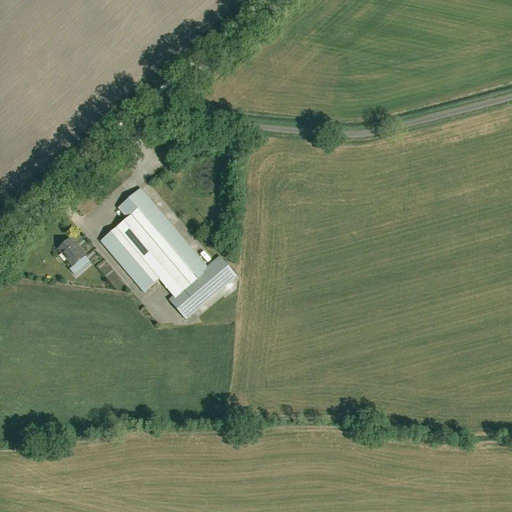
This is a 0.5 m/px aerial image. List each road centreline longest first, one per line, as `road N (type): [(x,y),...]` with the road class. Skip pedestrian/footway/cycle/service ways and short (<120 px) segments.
road 1 (unclassified): [(156,109),(173,119),(344,134),(511,96)]
road 2 (secondary): [(0,253),(156,109)]
road 3 (secondary): [(156,109),(282,0)]
